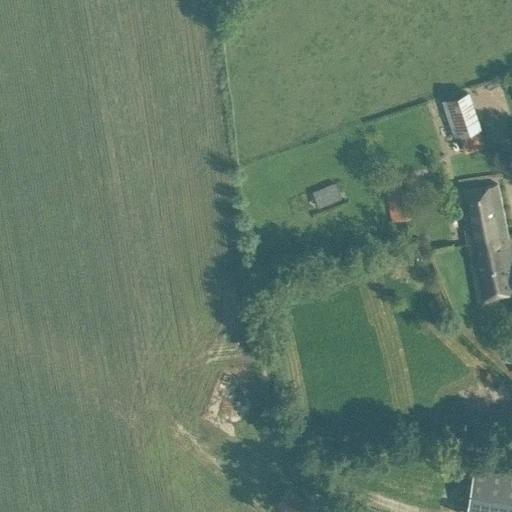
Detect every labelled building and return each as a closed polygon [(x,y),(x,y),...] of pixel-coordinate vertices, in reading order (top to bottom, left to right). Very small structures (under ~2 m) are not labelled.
[(480,125),(468,89),(441,99),(453,135),(459,133),(465,151),(485,144),(479,126),(480,125)] [(392,221),(414,216),(416,216),(408,173),(385,177),(392,221)] [(319,205),(341,197),(337,182),(313,191),(319,205)] [(467,243),(507,235),(497,183),(458,190),(467,243)] [(511,289),(511,259),(510,252),(507,235),(467,243),(479,308),(499,304),(497,292),(511,289)] [(466,511),(511,511),(511,470),(474,465),(466,511)] [(285,511),(319,511),(321,511),(290,488),(277,505),(285,511)]
